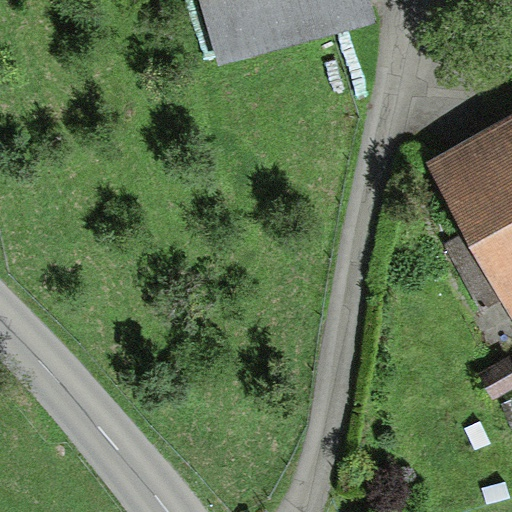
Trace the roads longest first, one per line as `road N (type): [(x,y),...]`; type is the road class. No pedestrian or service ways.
road 1 (residential): [(414,0),(383,114),(324,432),(296,511)]
road 2 (tertiary): [(171,511),(0,311)]
